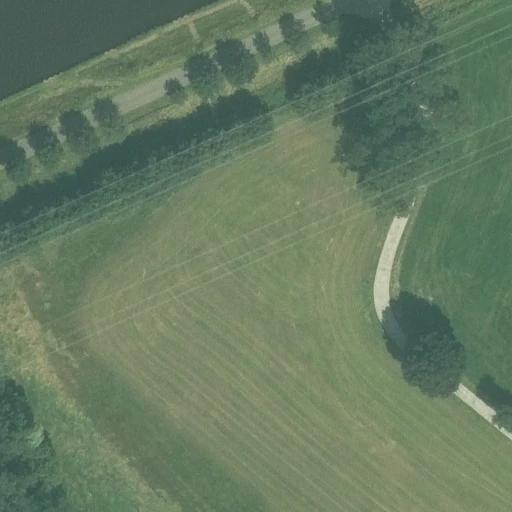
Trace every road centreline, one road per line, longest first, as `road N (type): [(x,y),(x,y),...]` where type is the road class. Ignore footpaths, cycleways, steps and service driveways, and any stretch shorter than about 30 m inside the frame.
road 1 (track): [(373,0),(421,99),(426,131),(381,281),(385,320),(416,356),(511,433)]
road 2 (unclassified): [(357,0),(0,165)]
